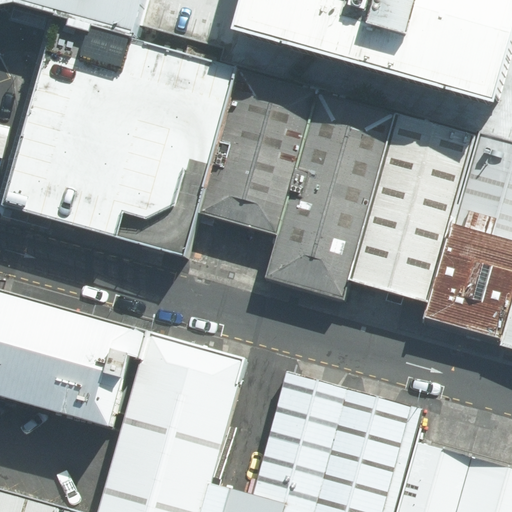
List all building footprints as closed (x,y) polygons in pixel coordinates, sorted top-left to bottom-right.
[(16,0),(135,34),(145,0),(16,0)] [(496,107),(511,49),(511,0),(242,0),(233,32),(496,107)] [(182,255),(234,74),(60,25),(8,205),(182,255)] [(281,236),(321,96),(246,75),(206,214),(281,236)] [(351,282),(398,118),(321,96),(281,236),(269,278),(346,300),(351,282)] [(351,282),(430,305),(477,140),(398,118),(351,282)] [(425,323),(505,345),(511,321),(511,139),(480,129),(477,140),(430,305),(425,323)] [(0,393),(114,426),(141,334),(0,294),(0,393)] [(205,511),(247,367),(150,339),(100,511),(205,511)] [(386,511),(415,410),(288,374),(248,511),(386,511)] [(401,511),(511,511),(511,471),(420,445),(401,511)] [(79,511),(0,489),(0,511),(79,511)]
